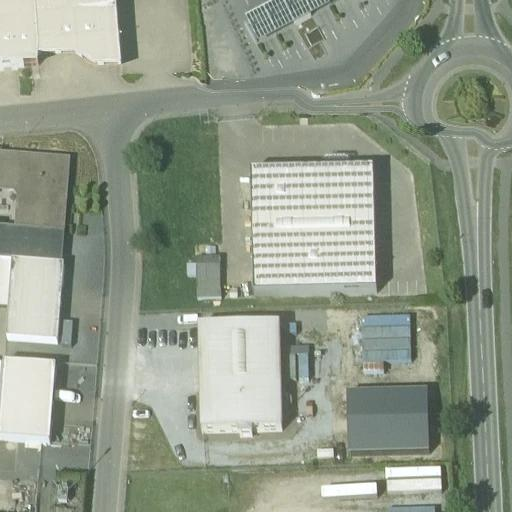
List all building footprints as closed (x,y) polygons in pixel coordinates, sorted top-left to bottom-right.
[(115,0),(82,0),(0,7),(0,107),(45,104),(43,85),(123,78),(115,0)] [(327,0),(288,0),(247,22),(259,45),(331,7),(327,0)] [(74,198),(7,193),(4,225),(22,227),(27,233),(25,267),(68,270),(69,270),(71,240),(69,240),(69,232),(72,233),(74,198)] [(379,210),(257,213),(260,336),(382,333),(379,210)] [(25,267),(1,265),(0,273),(0,297),(18,299),(23,299),(25,267)] [(68,270),(25,267),(23,299),(68,302),(71,270),(69,270),(68,270)] [(18,299),(0,297),(1,298),(0,309),(0,343),(15,345),(18,299)] [(225,339),(224,298),(200,298),(201,340),(225,339)] [(23,299),(18,299),(15,345),(12,376),(64,380),(70,303),(23,299)] [(285,364),(205,365),(207,471),(245,470),(246,475),(258,474),(258,469),(288,469),(285,364)] [(62,404),(10,400),(4,476),(56,480),(62,404)] [(430,430),(348,433),(350,496),(432,493),(430,430)]
